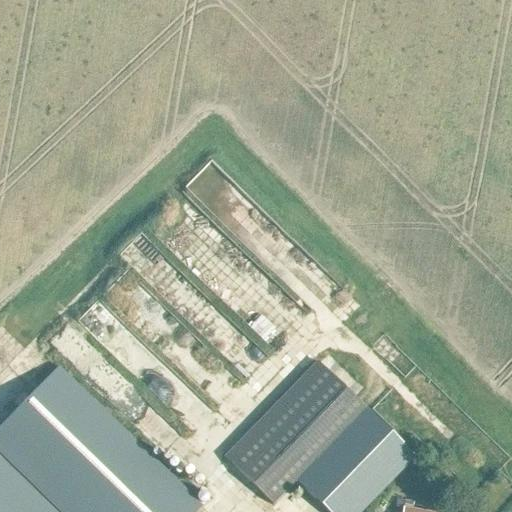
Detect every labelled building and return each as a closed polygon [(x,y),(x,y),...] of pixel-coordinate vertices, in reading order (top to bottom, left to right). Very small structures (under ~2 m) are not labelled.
[(177,239),(206,211),(189,193),(159,220),(177,239)] [(151,234),(134,250),(155,274),(173,259),(151,234)] [(151,339),(174,322),(141,276),(117,292),(151,339)] [(212,301),(192,282),(179,296),(200,314),(212,301)] [(111,394),(128,380),(86,333),(70,348),(111,394)] [(192,379),(198,374),(222,400),(241,382),(198,336),(173,359),(192,379)] [(325,511),(363,511),(415,458),(316,362),(223,459),(272,506),(295,482),(325,511)] [(0,454),(58,511),(195,511),(201,506),(59,367),(0,427),(0,454)] [(0,511),(50,511),(0,463),(0,511)]
